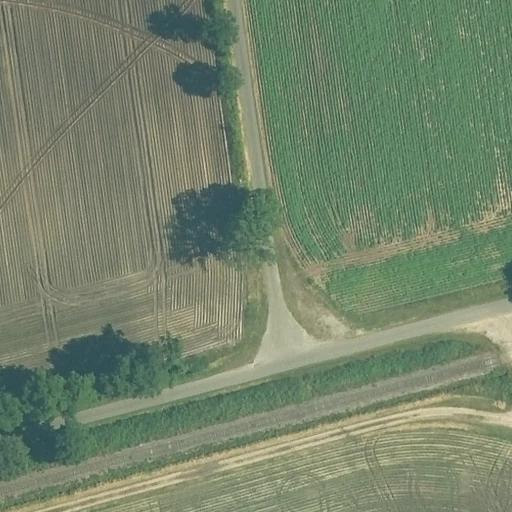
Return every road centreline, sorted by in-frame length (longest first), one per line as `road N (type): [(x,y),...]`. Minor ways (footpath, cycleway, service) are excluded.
road 1 (track): [(511,424),(433,414),(73,511)]
road 2 (unclassified): [(278,360),(227,0)]
road 3 (unclassified): [(0,433),(278,360)]
road 4 (unclassified): [(278,360),(511,308)]
